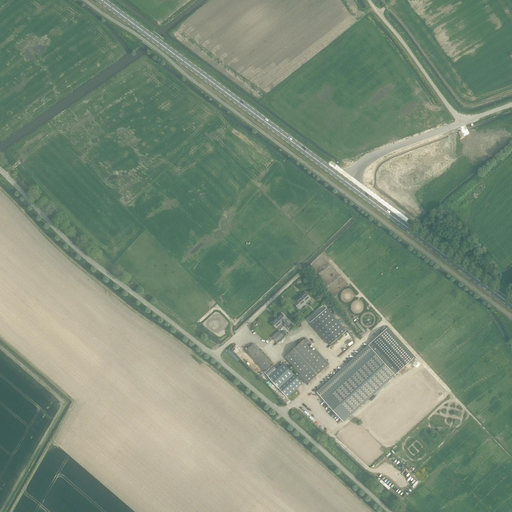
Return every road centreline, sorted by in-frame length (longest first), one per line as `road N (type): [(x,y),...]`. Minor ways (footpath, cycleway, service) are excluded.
road 1 (unclassified): [(388,511),(213,355),(87,258),(0,169)]
road 2 (primary): [(511,305),(102,0)]
road 3 (unclassified): [(464,117),(369,0)]
